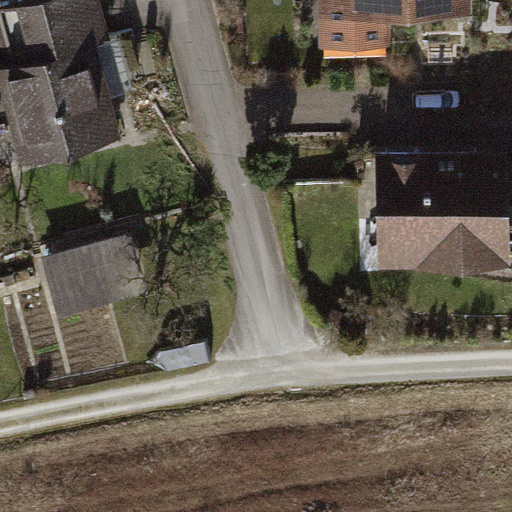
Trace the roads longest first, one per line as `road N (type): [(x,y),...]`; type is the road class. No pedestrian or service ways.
road 1 (residential): [(292,371),(187,0)]
road 2 (residential): [(0,426),(292,371)]
road 3 (residential): [(292,371),(511,361)]
